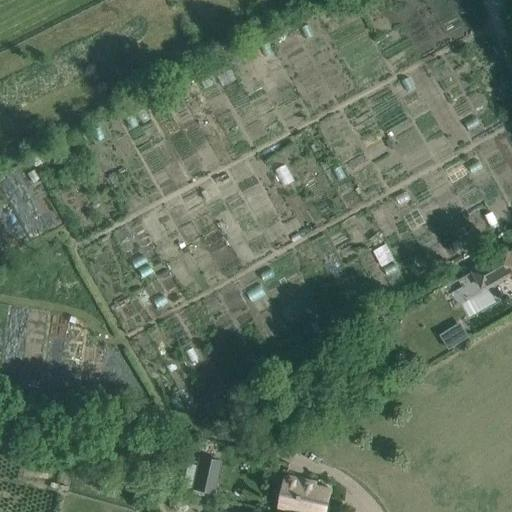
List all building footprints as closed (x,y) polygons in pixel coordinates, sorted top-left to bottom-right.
[(508,252),(473,272),(481,288),(511,270),(511,258),(509,254),(508,252)] [(120,442),(86,435),(84,447),(117,454),(120,442)] [(176,458),(130,447),(126,466),(172,477),(172,476),(175,476),(176,471),(173,470),(176,458)] [(212,493),(219,462),(199,457),(193,489),(212,493)] [(279,507),(302,511),(327,511),(332,490),(316,486),(317,483),(286,476),(279,507)] [(250,511),(252,506),(218,498),(216,510),(211,509),(210,511),(250,511)]
